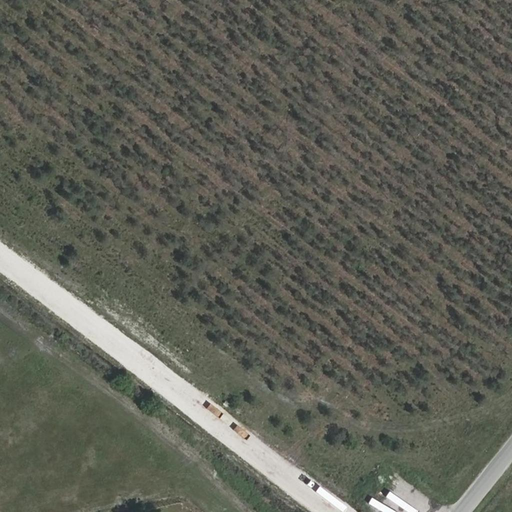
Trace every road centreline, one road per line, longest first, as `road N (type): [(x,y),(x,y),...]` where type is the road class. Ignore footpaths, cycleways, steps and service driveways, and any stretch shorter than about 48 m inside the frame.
road 1 (track): [(0,255),(336,511)]
road 2 (track): [(0,306),(176,442),(250,511)]
